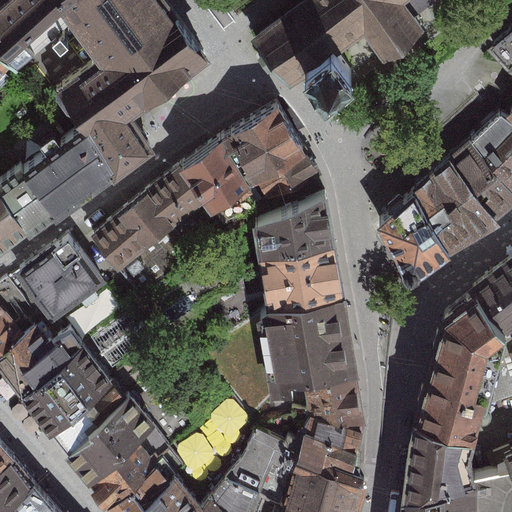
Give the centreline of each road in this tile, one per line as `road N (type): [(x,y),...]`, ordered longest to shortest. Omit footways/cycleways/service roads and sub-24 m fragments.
road 1 (residential): [(377,465),(373,342),(334,147)]
road 2 (residential): [(240,82),(235,95),(0,271)]
road 3 (residential): [(377,465),(418,306),(458,261),(511,221)]
road 4 (residential): [(334,147),(450,71),(511,8)]
road 5 (residential): [(85,511),(0,415)]
